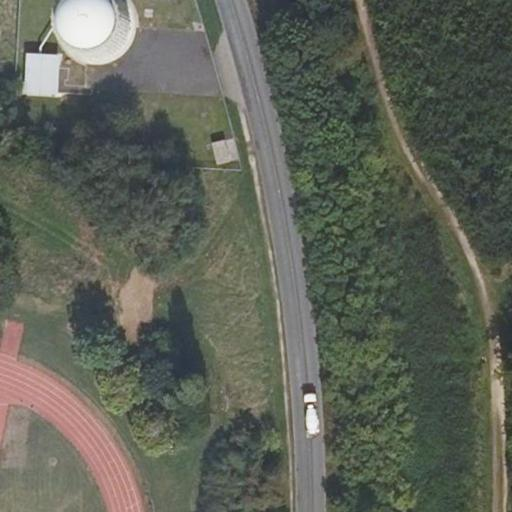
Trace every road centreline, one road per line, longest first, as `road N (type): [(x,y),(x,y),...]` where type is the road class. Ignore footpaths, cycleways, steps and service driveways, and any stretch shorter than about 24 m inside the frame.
road 1 (track): [(359,0),(419,167),(469,251),(486,303),(496,355),(500,511)]
road 2 (unclassified): [(310,511),(305,350),(290,253),(257,92),(228,0)]
